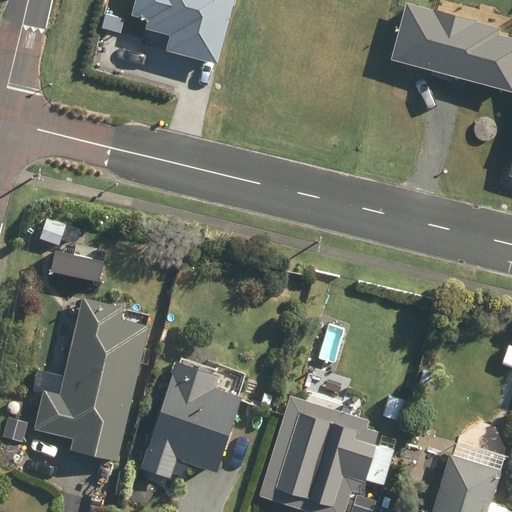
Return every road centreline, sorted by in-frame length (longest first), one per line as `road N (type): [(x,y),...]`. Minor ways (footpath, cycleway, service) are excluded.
road 1 (residential): [(511,245),(1,120)]
road 2 (residential): [(29,0),(1,120)]
